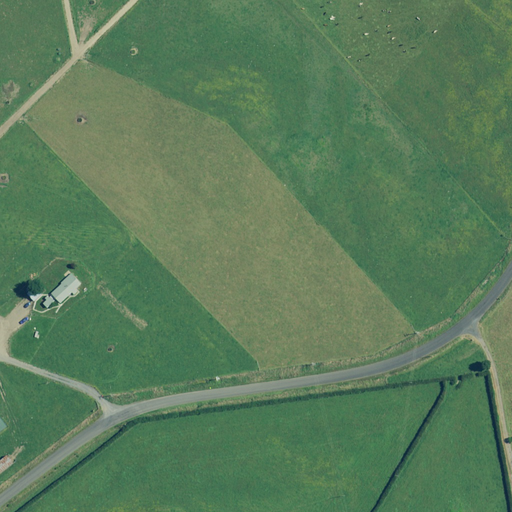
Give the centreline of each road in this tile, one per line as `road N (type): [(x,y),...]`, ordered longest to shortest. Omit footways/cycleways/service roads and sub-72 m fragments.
road 1 (unclassified): [(0,501),(77,441),(148,406),(347,375),(415,355),(469,322),(511,271)]
road 2 (track): [(113,419),(102,401),(8,363),(0,324)]
